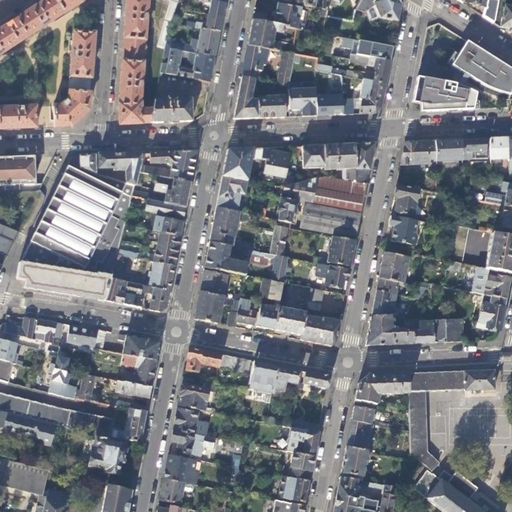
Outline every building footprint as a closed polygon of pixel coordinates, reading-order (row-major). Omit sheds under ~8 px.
[(63,13),(54,0),(42,0),(13,20),(24,38),(63,13)] [(54,0),(63,13),(81,0),(54,0)] [(124,38),(144,39),(146,0),(125,0),(123,38),(124,38)] [(171,0),(164,24),(169,26),(177,0),(171,0)] [(224,4),(224,0),(205,0),(205,3),(210,5),(209,14),(222,17),(224,4)] [(303,0),(302,5),(302,6),(326,10),(328,0),(323,0),(323,2),(314,0),(303,0)] [(375,0),(373,4),(378,19),(395,22),(398,4),(396,0),(375,0)] [(461,0),(461,2),(483,8),(484,8),(485,0),(461,0)] [(485,0),(484,8),(483,8),(481,17),(492,23),(497,1),(496,0),(495,0),(485,0)] [(359,1),(354,10),(363,12),(368,23),(378,19),(373,4),(368,1),(367,5),(359,1)] [(300,8),(275,4),(271,25),(285,27),(298,30),(299,26),(296,26),(299,10),(300,8)] [(511,9),(503,8),(499,27),(507,29),(507,32),(511,33),(511,9)] [(307,12),(299,10),(296,26),(299,26),(298,30),(303,31),(307,12)] [(265,15),(252,12),(250,21),(263,23),(265,15)] [(207,14),(205,25),(195,23),(194,25),(196,26),(195,28),(200,29),(219,33),(220,24),(222,17),(209,14),(207,14)] [(263,23),(250,21),(248,33),(245,46),(265,50),(274,51),(276,52),(276,51),(277,44),(269,43),(271,32),(284,35),(285,27),(271,25),(263,23)] [(0,53),(22,39),(10,22),(0,28),(0,53)] [(219,33),(200,29),(196,47),(167,42),(165,48),(182,50),(214,56),(216,44),(219,33)] [(90,78),(93,33),(73,31),(70,76),(90,78)] [(123,61),(143,62),(143,56),(144,55),(145,47),(143,47),(144,39),(124,38),(123,61)] [(389,53),(390,47),(351,40),(348,55),(349,55),(361,57),(388,59),(389,53)] [(511,77),(511,69),(465,40),(449,66),(462,74),(466,76),(475,82),(479,84),(486,87),(492,90),(499,92),(503,93),(509,95),(509,91),(511,77)] [(239,78),(252,80),(253,70),(259,71),(260,65),(262,65),(265,50),(245,46),(242,61),(239,78)] [(182,50),(165,48),(163,58),(168,59),(167,64),(162,64),(160,72),(176,75),(178,68),(181,56),(182,50)] [(190,78),(209,82),(212,69),(214,56),(182,50),(181,56),(194,60),(192,69),(190,78)] [(279,59),(274,84),(286,87),(287,83),(293,54),(276,51),(276,52),(274,51),(272,59),(279,59)] [(349,55),(348,62),(364,65),(365,63),(367,64),(367,66),(369,66),(368,69),(373,69),(372,77),(370,77),(370,74),(364,73),(363,81),(383,84),(385,72),(388,59),(361,57),(349,55)] [(118,105),(140,105),(143,62),(123,61),(121,61),(118,105)] [(315,70),(331,73),(332,66),(316,63),(315,70)] [(181,69),(178,68),(176,75),(190,78),(192,69),(181,67),(181,69)] [(357,73),(347,71),(345,77),(356,79),(357,73)] [(466,76),(462,74),(454,85),(458,86),(459,87),(466,76)] [(89,93),(90,78),(70,76),(69,92),(89,93)] [(255,95),(254,81),(252,80),(239,78),(235,98),(231,120),(256,119),(255,100),(250,99),(250,98),(248,98),(248,94),(255,95)] [(454,85),(418,78),(414,103),(420,105),(421,112),(471,110),(474,93),(459,87),(458,86),(454,85)] [(381,96),(383,84),(363,81),(361,80),(358,99),(360,100),(379,104),(381,96)] [(312,89),(286,90),(287,110),(300,109),(300,117),(314,116),(313,96),(312,89)] [(327,91),(327,95),(313,96),(314,116),(330,116),(330,115),(341,114),(341,100),(340,91),(327,91)] [(89,93),(69,92),(68,99),(60,106),(53,106),(54,127),(71,126),(88,110),(89,93)] [(255,100),(256,119),(271,118),(283,118),(282,96),(255,98),(255,100)] [(175,97),(155,98),(149,123),(168,122),(191,121),(190,99),(176,100),(175,97)] [(341,114),(341,115),(352,115),(351,99),(341,100),(341,114)] [(378,109),(379,104),(360,100),(357,115),(365,114),(373,114),(378,109)] [(149,123),(152,110),(139,110),(140,105),(118,105),(119,124),(149,123)] [(36,128),(54,127),(53,106),(35,107),(36,128)] [(36,128),(35,107),(0,107),(0,129),(18,128),(36,128)] [(507,159),(506,138),(495,139),(489,139),(489,160),(507,159)] [(485,152),(485,139),(472,140),(460,140),(461,160),(471,159),(471,156),(474,156),(474,159),(485,159),(485,152)] [(461,160),(460,140),(447,141),(433,142),(434,165),(454,164),(454,161),(461,161),(461,160)] [(434,165),(433,142),(415,142),(403,143),(399,165),(427,164),(427,168),(434,168),(434,165)] [(352,145),(354,180),(354,183),(364,185),(367,167),(372,146),(371,144),(352,145)] [(346,181),(354,180),(352,145),(338,146),(323,146),(324,168),(324,171),(345,170),(346,181)] [(324,168),(323,146),(309,147),(300,147),(301,169),(324,168)] [(279,153),(280,148),(267,148),(260,149),(259,160),(263,161),(261,174),(283,178),(283,177),(288,155),(279,153)] [(260,184),(261,174),(256,173),(254,180),(247,179),(247,178),(245,177),(248,159),(259,160),(260,149),(225,150),(222,163),(220,177),(244,181),(252,183),(260,184)] [(146,153),(143,153),(139,172),(156,175),(190,182),(192,172),(196,151),(168,152),(149,153),(150,163),(172,162),(171,171),(143,165),(146,153)] [(139,172),(143,153),(107,155),(99,155),(99,169),(114,169),(114,171),(126,171),(126,183),(134,186),(135,186),(139,172)] [(96,174),(96,155),(84,156),(80,156),(81,169),(88,172),(96,174)] [(33,174),(33,157),(23,158),(17,158),(0,158),(0,185),(7,185),(14,185),(14,183),(23,183),(23,185),(34,184),(33,174)] [(132,195),(134,189),(134,186),(126,183),(96,174),(88,172),(86,175),(68,166),(20,263),(17,279),(25,280),(23,288),(105,300),(111,279),(112,272),(104,268),(111,252),(117,255),(117,254),(118,250),(132,195)] [(187,197),(190,182),(156,175),(154,189),(166,192),(165,196),(134,189),(132,195),(147,199),(185,208),(187,197)] [(244,181),(220,177),(216,193),(213,208),(235,213),(238,194),(241,195),(244,181)] [(281,189),(296,185),(293,178),(287,180),(286,178),(283,177),(283,178),(281,189)] [(364,185),(354,183),(324,177),(315,180),(310,204),(302,203),(298,229),(354,239),(357,219),(363,192),(364,185)] [(310,204),(315,180),(315,179),(296,185),(281,189),(279,199),(293,201),(302,203),(310,204)] [(511,184),(504,183),(502,193),(505,194),(504,198),(485,194),(483,203),(501,207),(511,208),(511,184)] [(419,195),(420,191),(418,190),(395,186),(392,198),(395,198),(395,202),(393,212),(412,216),(416,194),(419,195)] [(184,213),(185,208),(147,199),(145,211),(164,215),(183,219),(184,213)] [(293,201),(279,199),(278,199),(275,212),(277,213),(275,220),(274,220),(273,227),(285,229),(287,230),(290,215),(292,215),(293,206),(292,205),(293,201)] [(511,230),(511,208),(501,207),(499,217),(502,218),(500,228),(511,230)] [(235,213),(213,208),(210,226),(207,242),(219,245),(221,236),(232,238),(233,229),(235,229),(237,221),(235,220),(237,213),(235,213)] [(246,222),(247,215),(237,213),(235,220),(237,221),(246,222)] [(180,236),(182,222),(163,218),(156,217),(153,231),(180,236)] [(411,233),(413,221),(389,217),(387,225),(387,227),(391,228),(389,241),(407,244),(411,242),(412,236),(411,233)] [(18,233),(0,225),(0,253),(6,256),(18,233)] [(490,234),(495,235),(496,227),(486,225),(485,233),(490,234)] [(280,257),(285,229),(273,227),(268,254),(271,255),(274,255),(280,257)] [(467,229),(453,227),(452,229),(445,263),(458,265),(460,266),(467,229)] [(153,231),(149,230),(147,240),(157,243),(154,253),(141,250),(139,259),(153,262),(174,266),(177,252),(180,236),(153,231)] [(511,257),(511,253),(511,237),(495,235),(490,234),(483,270),(508,275),(511,257)] [(231,247),(232,242),(232,238),(221,236),(219,245),(231,247)] [(351,254),(353,242),(330,238),(325,259),(316,258),(315,264),(317,264),(325,266),(325,263),(348,268),(351,254)] [(219,245),(207,242),(204,256),(202,267),(243,275),(245,264),(225,260),(227,251),(229,251),(229,252),(239,254),(239,252),(247,254),(247,250),(231,247),(219,245)] [(247,250),(251,251),(252,245),(232,242),(231,247),(247,250)] [(118,250),(117,254),(137,259),(138,254),(118,250)] [(406,258),(382,253),(379,265),(377,278),(396,282),(401,283),(406,258)] [(286,258),(280,257),(274,255),(270,281),(281,283),(286,258)] [(124,274),(113,272),(112,272),(111,279),(127,282),(143,285),(169,291),(172,278),(174,266),(153,262),(149,281),(144,280),(144,279),(131,276),(131,278),(123,277),(124,274)] [(458,265),(445,263),(444,270),(456,273),(458,265)] [(346,281),(348,271),(325,266),(317,264),(314,277),(324,279),(323,286),(340,289),(341,280),(346,281)] [(224,275),(201,271),(197,292),(220,297),(224,275)] [(503,299),(507,279),(494,277),(494,279),(485,277),(482,295),(490,297),(503,299)] [(281,283),(270,281),(260,278),(257,296),(274,299),(277,300),(281,283)] [(375,288),(375,290),(387,292),(394,294),(396,282),(377,278),(375,288)] [(111,279),(105,300),(111,302),(122,304),(124,294),(125,292),(127,282),(111,279)] [(143,285),(127,282),(125,292),(140,295),(141,292),(143,285)] [(167,303),(169,291),(143,285),(141,292),(150,294),(149,299),(167,303)] [(417,299),(426,289),(414,286),(411,298),(417,299)] [(321,291),(308,288),(305,302),(304,309),(317,312),(319,305),(321,291)] [(387,292),(375,290),(373,297),(370,317),(390,316),(391,309),(386,306),(385,306),(387,292)] [(231,299),(220,297),(197,292),(194,306),(192,319),(216,324),(219,304),(230,306),(229,312),(227,312),(225,326),(233,327),(234,323),(238,300),(231,299)] [(391,309),(394,294),(387,292),(385,306),(386,306),(391,309)] [(124,294),(122,304),(128,305),(139,308),(141,298),(124,294)] [(490,297),(482,295),(480,303),(489,305),(490,297)] [(497,331),(503,299),(490,297),(489,305),(480,303),(476,327),(497,331)] [(166,308),(167,303),(149,299),(147,309),(160,312),(163,310),(166,308)] [(248,301),(239,300),(238,300),(234,323),(251,326),(254,313),(246,311),(248,301)] [(284,310),(276,308),(276,309),(271,331),(299,336),(303,317),(303,313),(297,312),(298,307),(294,306),(293,311),(289,311),(290,306),(285,305),(284,310)] [(276,309),(273,308),(267,307),(266,311),(257,309),(254,327),(271,331),(276,309)] [(391,327),(390,316),(370,317),(367,333),(364,346),(391,345),(403,345),(403,329),(393,329),(393,327),(391,327)] [(303,317),(299,336),(298,340),(329,346),(333,343),(336,327),(338,322),(319,318),(319,320),(303,317)] [(34,320),(23,318),(22,327),(3,322),(2,323),(2,324),(1,325),(0,325),(0,331),(32,339),(34,320)] [(431,343),(430,322),(422,322),(422,319),(403,320),(403,329),(403,345),(410,344),(431,343)] [(38,332),(36,340),(44,342),(53,344),(53,337),(55,323),(46,322),(37,320),(36,332),(38,332)] [(460,320),(430,321),(430,322),(431,343),(441,343),(461,342),(460,320)] [(60,338),(62,324),(55,323),(53,337),(60,338)] [(82,328),(70,326),(67,343),(79,346),(78,350),(84,352),(90,353),(92,354),(93,349),(98,330),(82,328)] [(101,351),(105,332),(98,330),(93,349),(101,351)] [(138,352),(140,339),(129,337),(119,334),(118,341),(124,342),(122,355),(136,357),(138,352)] [(145,340),(140,339),(138,352),(141,353),(140,358),(155,361),(157,352),(159,343),(145,340)] [(198,365),(246,375),(249,361),(187,349),(185,359),(186,360),(185,365),(184,372),(196,374),(198,365)] [(153,374),(155,361),(140,358),(136,357),(122,355),(120,364),(138,368),(137,375),(127,373),(125,383),(150,388),(153,374)] [(73,398),(76,388),(67,386),(69,374),(65,373),(68,360),(57,357),(48,393),(59,396),(73,399),(73,398)] [(265,365),(252,362),(247,385),(271,390),(275,367),(265,365)] [(275,367),(271,390),(271,391),(281,393),(283,383),(294,385),(297,371),(286,369),(275,367)] [(492,390),(492,371),(448,373),(405,374),(406,394),(409,460),(418,460),(419,463),(430,472),(437,464),(425,452),(423,392),(463,390),(463,391),(492,390)] [(317,375),(303,372),(301,385),(325,389),(327,377),(317,375)] [(406,394),(405,374),(388,375),(366,376),(356,384),(353,401),(373,405),(374,405),(376,394),(380,395),(406,394)] [(80,387),(77,386),(76,388),(73,398),(82,400),(83,394),(87,395),(86,400),(97,403),(98,397),(96,396),(90,395),(94,377),(82,375),(80,387)] [(125,383),(116,381),(114,392),(148,399),(149,392),(150,388),(125,383)] [(211,392),(212,384),(197,381),(195,389),(181,386),(180,385),(177,398),(176,406),(203,411),(207,391),(211,392)] [(67,426),(67,427),(95,433),(108,436),(111,421),(70,412),(0,395),(0,410),(56,424),(67,426)] [(112,400),(111,406),(117,407),(129,409),(145,412),(147,405),(133,402),(132,404),(112,400)] [(373,405),(353,401),(351,413),(349,421),(371,425),(377,426),(378,422),(370,420),(373,405)] [(113,429),(112,436),(139,442),(145,412),(129,409),(127,418),(131,419),(128,432),(113,429)] [(196,413),(175,409),(173,422),(171,431),(192,435),(192,434),(200,436),(203,434),(205,427),(203,424),(198,423),(198,424),(194,424),(196,413)] [(51,445),(56,424),(0,410),(0,429),(10,432),(12,428),(16,429),(34,433),(38,435),(37,438),(40,439),(39,442),(51,445)] [(290,420),(289,428),(316,434),(318,426),(290,420)] [(344,447),(366,452),(371,425),(349,421),(346,435),(344,447)] [(316,434),(289,428),(284,453),(291,454),(311,458),(314,445),(316,434)] [(33,441),(37,438),(38,435),(34,433),(16,429),(15,432),(21,438),(33,441)] [(174,453),(199,458),(201,448),(203,437),(192,435),(171,431),(170,437),(169,443),(176,444),(174,453)] [(90,453),(87,464),(105,468),(105,471),(116,474),(119,462),(121,462),(124,449),(122,449),(123,444),(107,440),(107,439),(95,436),(91,453),(90,453)] [(214,439),(203,437),(201,448),(212,450),(214,439)] [(361,478),(366,452),(344,447),(343,451),(339,474),(361,478)] [(310,466),(311,458),(291,454),(286,479),(307,483),(310,466)] [(239,456),(233,455),(230,468),(237,469),(239,456)] [(194,461),(166,456),(163,471),(161,480),(192,486),(194,486),(196,473),(192,473),(194,461)] [(0,483),(40,494),(46,471),(0,460),(0,483)] [(411,489),(440,511),(478,511),(465,502),(475,489),(454,473),(450,478),(444,485),(435,478),(430,474),(430,475),(425,471),(411,489)] [(441,471),(435,478),(444,485),(450,478),(441,471)] [(304,495),(307,483),(286,479),(279,477),(275,499),(303,504),(304,495)] [(389,511),(395,488),(383,485),(383,487),(378,511),(376,511),(354,508),(358,491),(355,488),(354,488),(355,481),(338,477),(338,478),(335,493),(331,511),(389,511)] [(192,489),(192,486),(161,480),(159,492),(157,501),(178,505),(181,492),(185,492),(185,489),(187,489),(189,489),(192,489)] [(126,511),(130,490),(106,486),(100,511),(126,511)] [(64,511),(67,497),(65,494),(49,491),(46,492),(45,498),(38,497),(35,511),(64,511)] [(300,511),(302,508),(271,502),(269,511),(300,511)]
